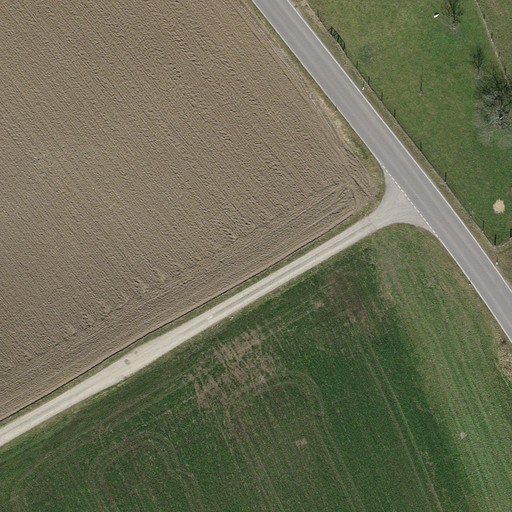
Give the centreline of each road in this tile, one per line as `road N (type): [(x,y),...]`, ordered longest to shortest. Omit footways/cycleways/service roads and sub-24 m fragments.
road 1 (track): [(423,194),(0,435)]
road 2 (tertiary): [(511,317),(270,0)]
